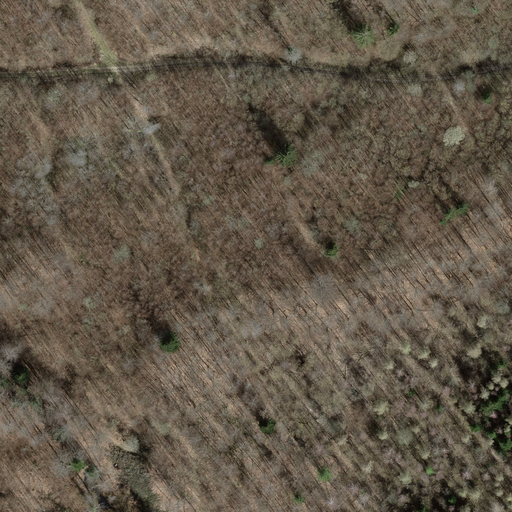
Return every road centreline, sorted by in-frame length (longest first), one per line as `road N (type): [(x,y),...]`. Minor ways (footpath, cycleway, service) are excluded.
road 1 (track): [(511,55),(406,75),(198,64),(122,71)]
road 2 (track): [(122,71),(0,73)]
